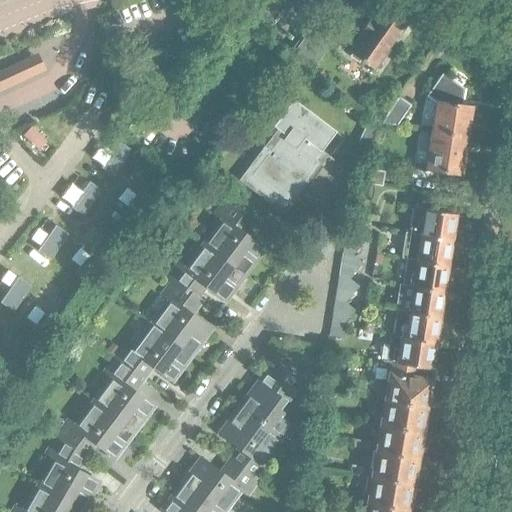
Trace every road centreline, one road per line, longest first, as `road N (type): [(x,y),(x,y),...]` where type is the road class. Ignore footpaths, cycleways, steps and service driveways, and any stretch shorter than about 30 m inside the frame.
road 1 (residential): [(122,511),(259,326)]
road 2 (tertiary): [(511,296),(478,511)]
road 3 (unknown): [(0,96),(58,70),(82,26),(81,0)]
road 4 (residential): [(259,326),(304,270),(324,284),(318,318)]
